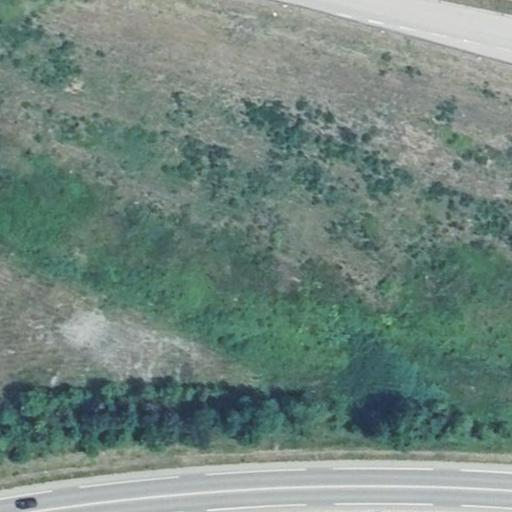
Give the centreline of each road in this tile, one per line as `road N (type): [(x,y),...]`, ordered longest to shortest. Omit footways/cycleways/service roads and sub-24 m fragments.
road 1 (primary): [(66,511),(386,489),(511,494)]
road 2 (unclassified): [(511,45),(355,0)]
